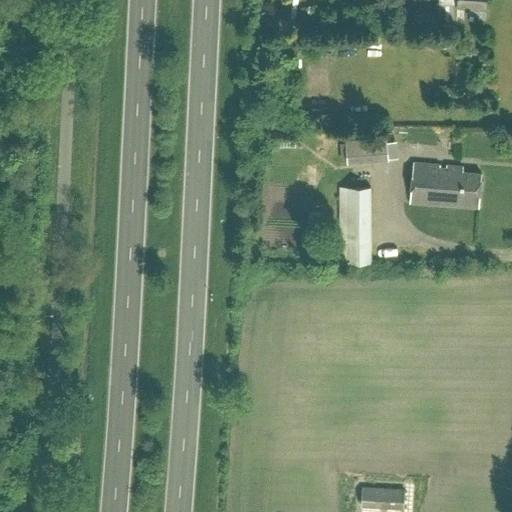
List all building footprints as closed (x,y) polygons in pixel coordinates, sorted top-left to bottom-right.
[(485,0),(438,0),(438,2),(438,15),(456,16),(457,5),(466,6),(485,7),(485,0)] [(386,136),(346,140),(348,162),(388,159),(386,136)] [(478,207),(480,173),(462,171),(462,166),(413,162),(410,201),(478,207)] [(340,186),(340,261),(371,261),(371,187),(340,186)] [(404,508),(405,489),(363,487),(362,505),(404,508)]
